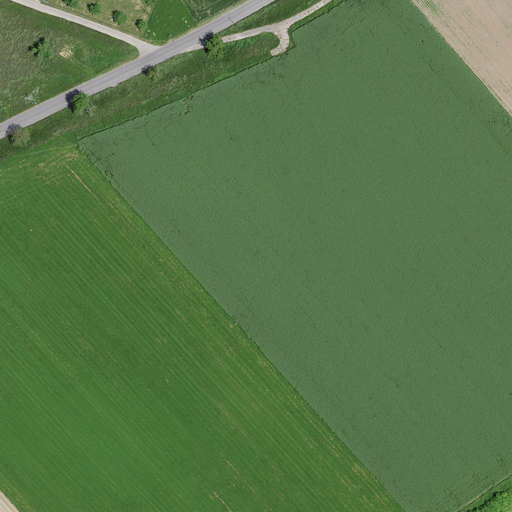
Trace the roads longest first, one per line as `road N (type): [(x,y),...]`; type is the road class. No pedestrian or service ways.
road 1 (unclassified): [(0,132),(161,54)]
road 2 (residential): [(19,0),(161,54)]
